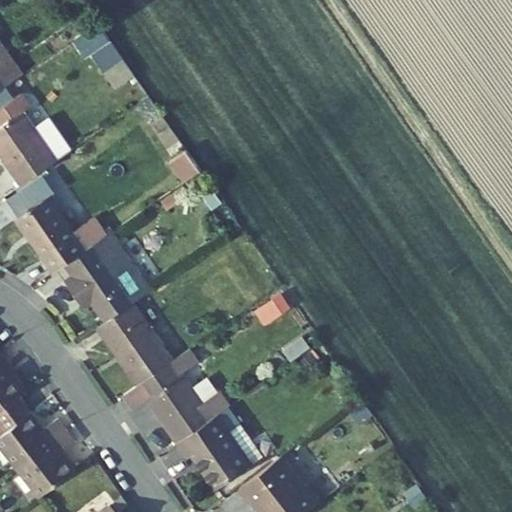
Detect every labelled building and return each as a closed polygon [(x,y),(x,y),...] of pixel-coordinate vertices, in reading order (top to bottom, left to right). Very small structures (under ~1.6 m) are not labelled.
[(69,13),(78,26),(90,18),(81,5),(69,13)] [(99,25),(87,33),(112,69),(122,62),(112,48),(113,47),(99,25)] [(0,42),(0,90),(22,75),(0,42)] [(128,71),(122,62),(112,69),(118,78),(128,71)] [(27,108),(17,94),(0,105),(0,151),(23,184),(57,160),(23,110),(27,108)] [(184,181),(201,170),(187,149),(171,161),(184,181)] [(50,195),(42,183),(13,203),(21,215),(50,195)] [(214,209),(223,202),(214,189),(205,196),(214,209)] [(75,231),(50,195),(21,215),(18,217),(54,271),(66,263),(106,235),(95,218),(75,231)] [(112,232),(106,235),(66,263),(74,274),(66,280),(79,298),(87,292),(92,301),(106,321),(133,302),(151,289),(112,232)] [(87,292),(79,298),(85,306),(92,301),(87,292)] [(275,318),(290,308),(281,293),(266,303),(275,318)] [(106,321),(98,326),(137,384),(173,359),(133,302),(106,321)] [(284,365),(313,346),(306,334),(276,353),(284,365)] [(173,359),(137,384),(123,394),(133,408),(147,397),(178,441),(216,415),(230,405),(220,391),(204,403),(183,373),(199,361),(190,348),(173,359)] [(0,410),(18,398),(24,393),(11,376),(4,367),(9,363),(0,352),(0,410)] [(16,372),(9,363),(4,367),(11,376),(16,372)] [(266,389),(263,384),(251,392),(253,397),(266,389)] [(0,436),(0,442),(19,467),(67,431),(58,419),(43,430),(18,398),(0,410),(0,421),(7,431),(0,436)] [(216,415),(178,441),(188,457),(192,454),(216,488),(251,465),(228,432),(216,415)] [(241,424),(228,432),(251,465),(254,463),(254,464),(264,458),(241,424)] [(67,431),(19,467),(41,496),(74,471),(61,454),(76,443),(67,431)] [(302,480),(281,456),(239,488),(251,501),(253,499),(263,510),(265,508),(268,511),(306,511),(324,499),(308,482),(302,480)] [(99,475),(87,470),(84,480),(95,484),(99,475)] [(418,486),(409,492),(416,502),(425,497),(418,486)]
